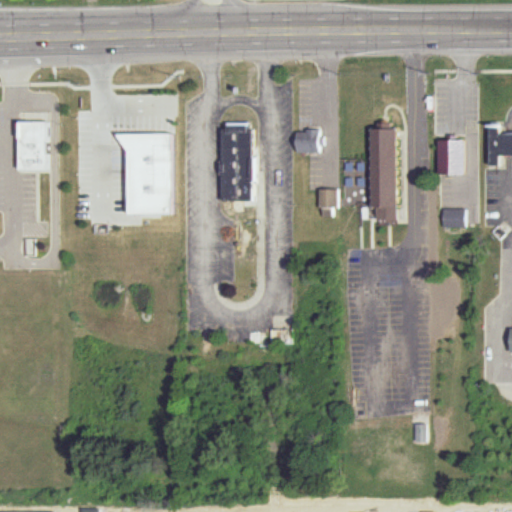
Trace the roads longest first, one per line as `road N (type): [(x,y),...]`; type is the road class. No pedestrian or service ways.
road 1 (secondary): [(187,33),(511,32)]
road 2 (secondary): [(0,34),(187,33)]
